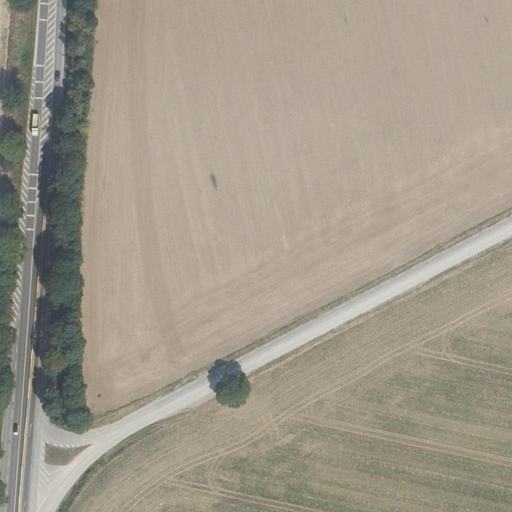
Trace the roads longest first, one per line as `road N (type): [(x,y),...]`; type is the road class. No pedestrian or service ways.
road 1 (primary): [(44,0),(10,511)]
road 2 (tertiary): [(144,419),(511,230)]
road 3 (primary): [(34,401),(60,0)]
road 4 (unknown): [(22,337),(6,511)]
road 5 (tertiary): [(47,511),(78,467),(144,419)]
road 6 (tertiary): [(144,419),(63,440),(34,401)]
